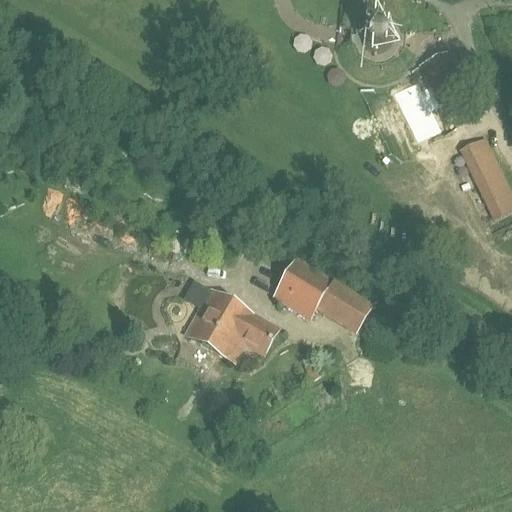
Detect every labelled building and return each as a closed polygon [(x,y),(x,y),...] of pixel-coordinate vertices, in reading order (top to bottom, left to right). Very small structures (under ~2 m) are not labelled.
[(364,37),(363,41),(364,44),(365,48),(368,52),(371,53),(374,55),(380,55),(384,54),(387,53),(390,50),(392,47),(393,44),(394,41),(393,35),(391,31),(388,28),(384,26),(379,25),(376,26),(373,26),(369,29),(366,32),(364,37)] [(417,85),(395,95),(418,142),(439,132),(429,110),(439,106),(440,107),(462,96),(443,57),(421,68),(431,88),(421,93),(417,85)] [(221,230),(206,231),(207,245),(222,245),(221,230)] [(273,299),(308,322),(313,314),(354,340),(370,314),(330,288),(331,286),(296,264),(273,299)] [(253,318),(211,294),(185,341),(228,364),(235,351),(247,349),(264,358),(278,333),(253,319),(253,318)] [(321,379),(313,364),(303,370),(312,386),(321,379)]
